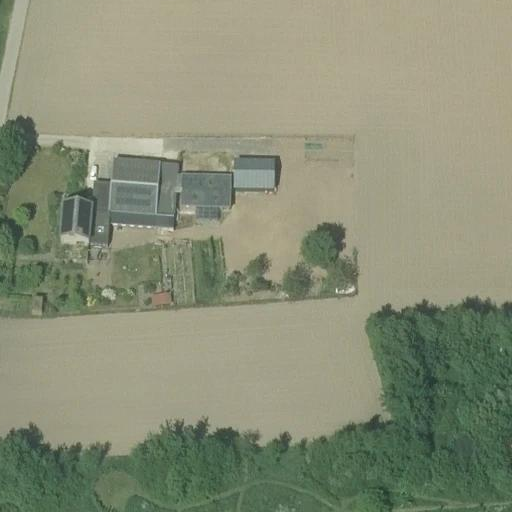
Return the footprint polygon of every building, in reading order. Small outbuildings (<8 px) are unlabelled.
[(111,188),(109,216),(111,216),(110,229),(173,234),(174,221),(157,219),(161,169),(113,165),(111,188)] [(273,165),(235,165),(234,194),(273,195),(273,165)] [(230,175),(182,172),(180,202),(228,205),(230,175)] [(93,215),(93,214),(63,211),(60,246),(108,250),(110,229),(111,216),(109,216),(93,215)] [(170,298),(160,299),(161,310),(171,309),(170,298)] [(43,304),(32,303),(31,317),(41,318),(43,304)]
